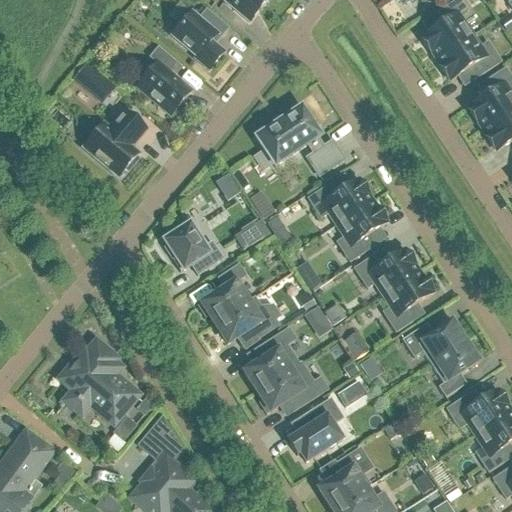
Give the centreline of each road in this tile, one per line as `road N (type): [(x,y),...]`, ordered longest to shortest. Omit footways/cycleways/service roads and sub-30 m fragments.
road 1 (residential): [(296,36),(511,363)]
road 2 (residential): [(295,511),(122,238)]
road 3 (residential): [(511,233),(357,0)]
road 4 (residential): [(296,36),(122,238)]
road 5 (residential): [(122,238),(0,387)]
